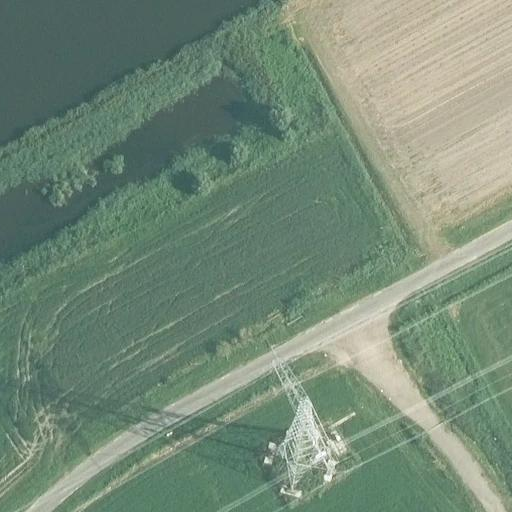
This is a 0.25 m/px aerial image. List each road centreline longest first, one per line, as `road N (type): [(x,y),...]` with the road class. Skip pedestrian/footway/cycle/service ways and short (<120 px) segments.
road 1 (tertiary): [(39,511),(169,415),(511,229)]
road 2 (track): [(347,320),(500,511)]
